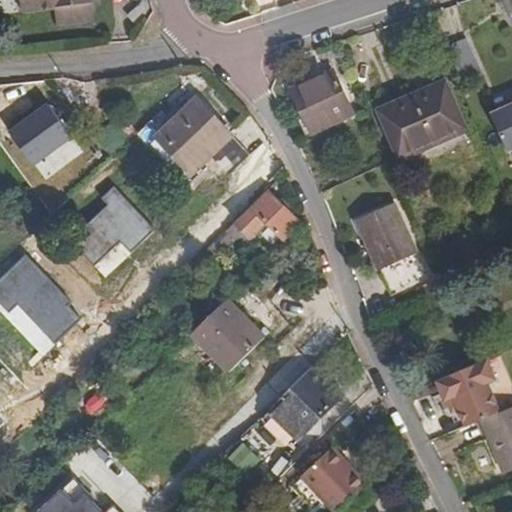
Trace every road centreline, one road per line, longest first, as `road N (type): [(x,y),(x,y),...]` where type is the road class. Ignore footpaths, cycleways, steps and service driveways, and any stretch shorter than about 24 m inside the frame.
road 1 (residential): [(453,511),(378,368),(284,145)]
road 2 (residential): [(284,145),(69,368)]
road 3 (residential): [(0,70),(214,46)]
road 4 (residential): [(214,46),(381,0)]
road 5 (residential): [(284,145),(254,90),(214,46)]
